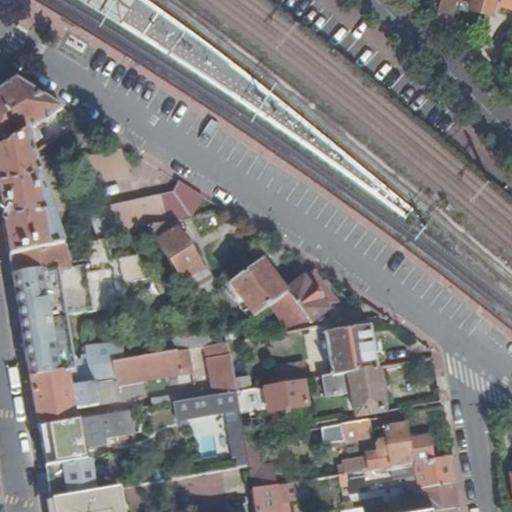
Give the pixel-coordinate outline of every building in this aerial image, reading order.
[(443,0),(439,16),(451,28),(458,2),(458,0),(443,0)] [(511,0),(458,0),(458,2),(471,5),(471,8),(491,13),(494,2),(511,7),(511,0)] [(35,128),(61,111),(30,91),(15,82),(0,91),(0,151),(26,134),(32,143),(41,137),(35,128)] [(0,209),(8,257),(64,246),(26,134),(0,151),(0,209)] [(129,177),(120,151),(78,160),(88,185),(129,177)] [(171,224),(188,221),(200,199),(179,185),(172,196),(98,212),(107,238),(148,229),(171,224)] [(180,284),(199,272),(200,272),(171,224),(148,229),(180,284)] [(111,262),(107,238),(64,246),(8,257),(18,313),(29,380),(124,363),(122,346),(87,352),(88,357),(80,359),(80,363),(74,364),(66,318),(127,308),(124,294),(128,290),(131,286),(138,284),(151,282),(137,256),(111,262)] [(269,307),(286,294),(261,262),(230,286),(254,318),(269,307)] [(194,305),(211,292),(199,272),(180,284),(194,305)] [(336,304),(313,274),(286,294),(269,307),(285,328),(294,326),(304,319),(310,325),(336,304)] [(356,330),(355,323),(340,325),(341,332),(325,335),(333,378),(377,370),(370,327),(356,330)] [(205,349),(222,346),(220,342),(216,337),(164,346),(165,356),(178,354),(205,349)] [(235,395),(227,346),(222,346),(205,349),(213,391),(151,402),(152,409),(173,405),(235,395)] [(178,354),(165,356),(124,363),(29,380),(34,408),(37,428),(76,422),(75,412),(121,403),(119,389),(182,377),(178,354)] [(305,382),(306,382),(303,366),(274,372),(275,381),(269,382),(270,389),(305,382)] [(383,374),(377,370),(333,378),(322,380),(326,399),(353,395),(356,418),(385,413),(381,389),(383,387),(384,384),(383,374)] [(270,389),(264,390),(269,415),(309,408),(306,382),(305,382),(270,389)] [(237,411),(235,395),(173,405),(176,422),(237,411)] [(444,423),(442,410),(407,416),(410,429),(444,423)] [(76,422),(37,428),(40,443),(44,465),(78,458),(77,453),(75,445),(84,443),(85,452),(105,448),(104,442),(133,436),(129,413),(76,422)] [(371,439),(368,422),(323,430),(325,446),(371,439)] [(390,469),(431,462),(428,443),(418,445),(410,446),(409,438),(407,437),(404,425),(384,429),(385,431),(377,432),(379,444),(376,449),(377,456),(367,457),(367,461),(343,466),(343,470),(339,470),(340,478),(358,475),(390,469)] [(410,446),(418,445),(417,437),(409,438),(410,446)] [(75,445),(77,453),(85,452),(84,443),(75,445)] [(243,445),(247,468),(252,493),(277,489),(275,479),(261,482),(255,443),(243,445)] [(454,484),(450,459),(431,462),(390,469),(392,481),(417,478),(419,492),(411,499),(395,502),(397,511),(435,511),(458,508),(454,484)] [(91,462),(44,470),(47,487),(50,502),(58,501),(96,494),(91,462)] [(162,472),(137,477),(139,487),(164,482),(162,472)] [(361,494),(358,475),(340,478),(339,478),(338,478),(340,487),(347,486),(350,496),(361,494)] [(277,489),(252,493),(254,511),(281,511),(279,499),(287,497),(288,504),(309,500),(306,483),(277,489)] [(96,494),(58,501),(59,511),(86,511),(95,510),(96,511),(121,511),(117,491),(96,494)] [(281,511),(289,511),(288,504),(287,497),(279,499),(281,511)] [(363,511),(363,510),(352,511),(351,502),(342,503),(343,511),(363,511)] [(389,511),(397,511),(395,502),(388,504),(389,511)]
